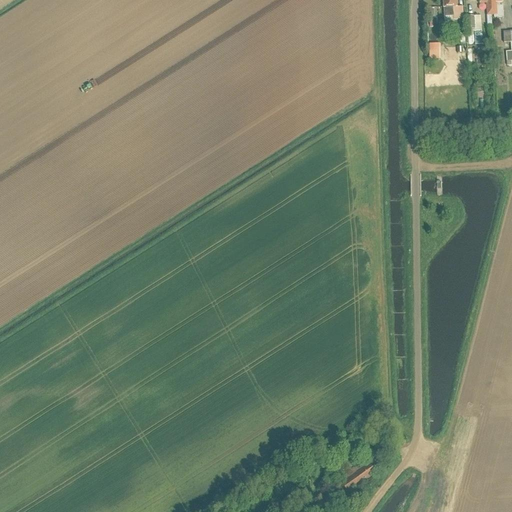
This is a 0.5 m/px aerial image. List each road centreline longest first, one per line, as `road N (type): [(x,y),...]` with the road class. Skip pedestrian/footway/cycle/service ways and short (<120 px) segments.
road 1 (unclassified): [(368,511),(417,434),(414,0)]
road 2 (track): [(377,0),(390,412),(417,434)]
